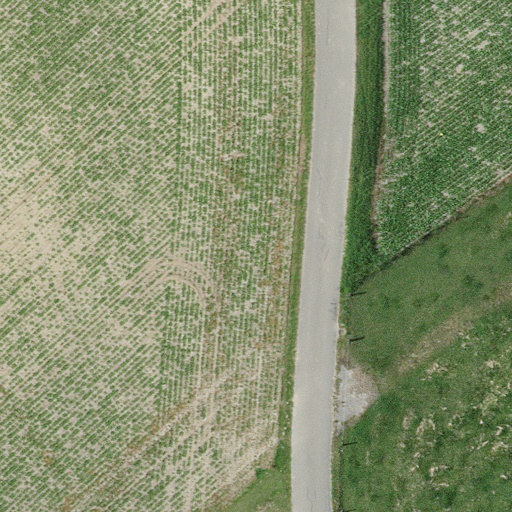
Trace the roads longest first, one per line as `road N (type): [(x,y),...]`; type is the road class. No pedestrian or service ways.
road 1 (unclassified): [(311,511),(335,0)]
road 2 (track): [(511,282),(313,422)]
